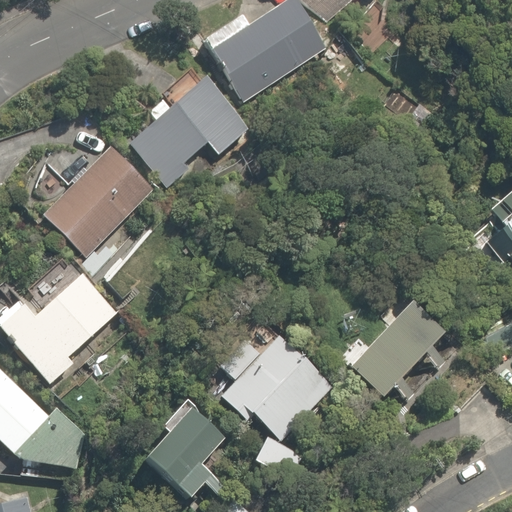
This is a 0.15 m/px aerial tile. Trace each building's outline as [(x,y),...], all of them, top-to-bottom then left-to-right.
[(320,52),(282,0),(278,0),(200,55),(238,110),(320,52)] [(234,135),(187,85),(121,148),(164,194),(182,176),(173,167),(200,141),(213,155),(234,135)] [(143,198),(95,154),(37,219),(85,262),(143,198)] [(494,284),(511,269),(511,200),(460,243),(494,284)] [(108,317),(74,278),(30,318),(15,301),(0,314),(0,342),(42,390),(68,367),(61,358),(108,317)] [(441,327),(410,298),(343,373),(374,401),(441,327)] [(274,338),(258,355),(241,338),(212,369),(229,385),(214,401),(242,428),(248,422),(273,446),(327,389),(274,338)] [(76,473),(89,438),(0,365),(0,452),(8,460),(76,473)] [(220,430),(176,397),(123,468),(172,504),(186,486),(206,500),(217,485),(192,467),(220,430)] [(298,458),(249,442),(241,468),(290,483),(298,458)] [(23,511),(20,502),(0,506),(0,511),(23,511)] [(236,511),(224,503),(217,511),(236,511)]
